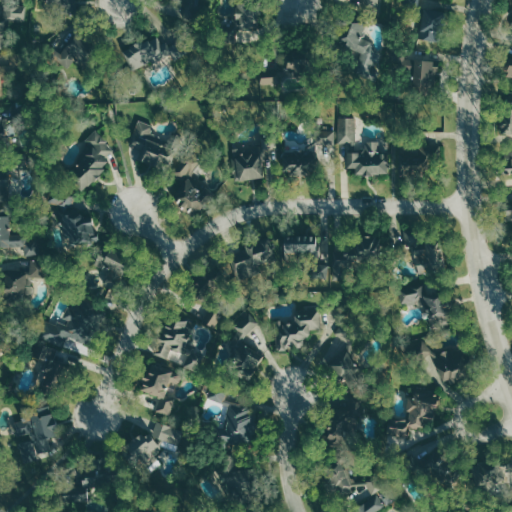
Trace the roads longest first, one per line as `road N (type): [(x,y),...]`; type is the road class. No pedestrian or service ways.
road 1 (residential): [(467,208),(274,205),(235,214),(195,239),(152,286),(97,420)]
road 2 (tertiary): [(511,389),(467,208),(467,87),(479,0)]
road 3 (residential): [(511,421),(481,437),(461,421),(462,408),(510,383)]
road 4 (residential): [(299,511),(287,478),(295,394)]
